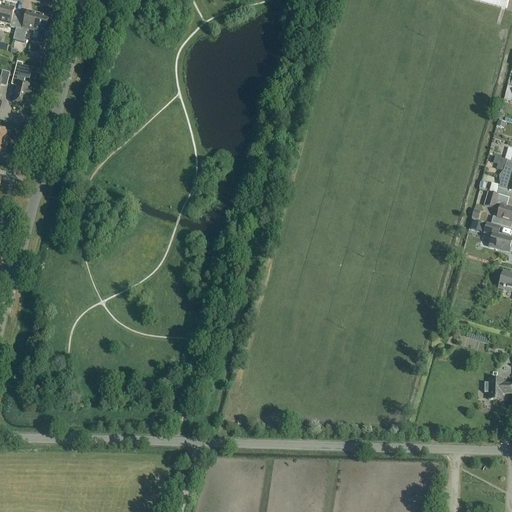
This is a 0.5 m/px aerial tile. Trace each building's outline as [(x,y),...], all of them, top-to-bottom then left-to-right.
[(506,10),(508,0),(472,0),(473,1),(506,10)] [(16,30),(20,17),(14,15),(15,9),(4,6),(0,21),(0,23),(10,27),(10,29),(16,30)] [(34,33),(38,15),(27,12),(25,18),(20,17),(16,30),(13,41),(24,43),(27,31),(34,33)] [(50,42),(50,39),(54,26),(48,24),(49,18),(38,15),(34,33),(38,34),(36,44),(43,46),(44,40),(50,42)] [(36,55),(35,61),(44,64),(46,57),(36,55)] [(30,88),(24,86),(25,80),(19,78),(23,65),(17,64),(13,79),(16,87),(17,87),(13,104),(25,107),(27,102),(31,103),(34,92),(30,91),(30,88)] [(6,88),(10,74),(2,72),(0,80),(0,86),(6,88)] [(6,150),(8,142),(6,141),(8,133),(0,131),(0,155),(2,149),(6,150)] [(499,178),(511,181),(511,163),(506,162),(503,173),(499,178)] [(511,181),(499,178),(500,184),(496,196),(511,200),(511,199),(511,181)] [(500,206),(496,205),(499,197),(488,194),(484,208),(498,212),(496,220),(493,218),(491,225),(510,231),(511,225),(511,209),(500,206)] [(508,254),(511,240),(498,236),(500,229),(486,225),(484,234),(492,237),(489,248),(508,254)] [(511,276),(503,274),(504,273),(503,273),(498,290),(499,290),(499,289),(511,292),(511,276)] [(489,385),(484,385),(484,394),(489,395),(489,401),(502,402),(502,395),(511,395),(511,385),(503,385),(503,382),(489,381),(489,385)]
